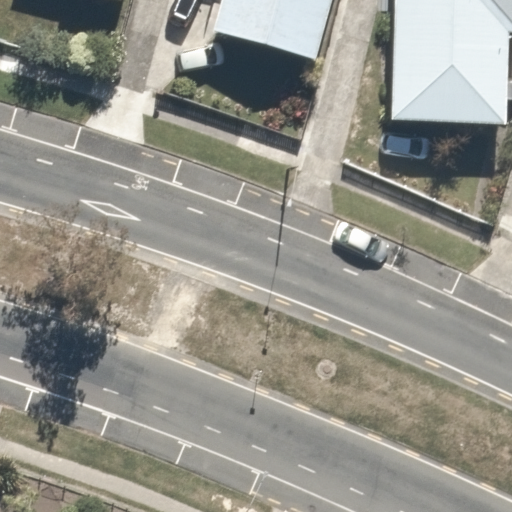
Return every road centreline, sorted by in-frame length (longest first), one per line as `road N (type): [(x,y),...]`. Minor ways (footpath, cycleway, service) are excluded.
road 1 (secondary): [(0,172),(197,234),(511,367)]
road 2 (secondary): [(456,511),(192,396),(0,327)]
